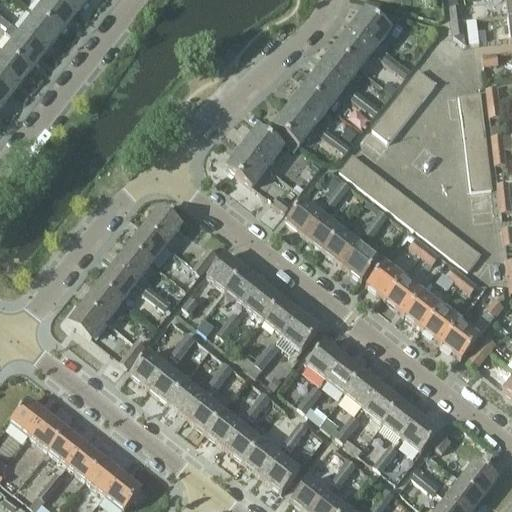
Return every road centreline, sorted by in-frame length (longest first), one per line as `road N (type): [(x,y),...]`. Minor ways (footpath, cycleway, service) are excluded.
road 1 (residential): [(511,447),(155,173)]
road 2 (residential): [(204,501),(13,338)]
road 3 (residential): [(155,173),(303,32),(325,0)]
road 4 (residential): [(13,338),(155,173)]
road 5 (residential): [(0,167),(134,0)]
